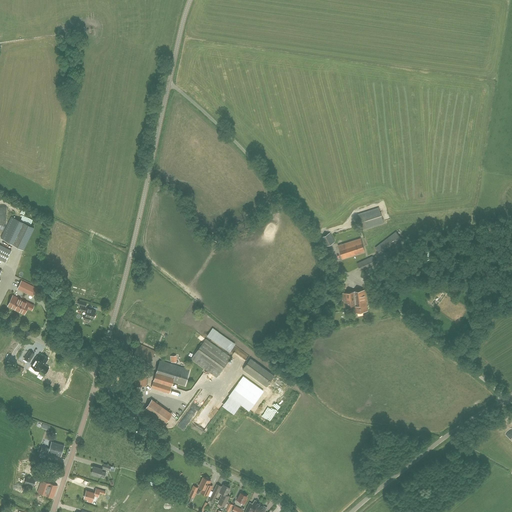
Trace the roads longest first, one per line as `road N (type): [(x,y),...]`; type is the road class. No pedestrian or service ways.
road 1 (unclassified): [(505,398),(323,254),(235,142),(168,84)]
road 2 (tertiary): [(98,374),(168,84)]
road 3 (unclassified): [(287,511),(174,448),(95,383)]
road 4 (unclassified): [(353,511),(505,398)]
road 5 (tertiary): [(52,511),(95,383)]
